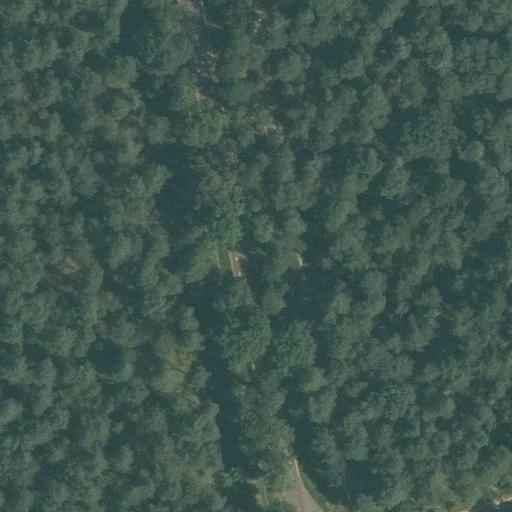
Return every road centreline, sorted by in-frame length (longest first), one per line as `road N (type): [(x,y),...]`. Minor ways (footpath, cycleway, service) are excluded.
road 1 (track): [(358,511),(250,0)]
road 2 (secondary): [(292,511),(188,0)]
